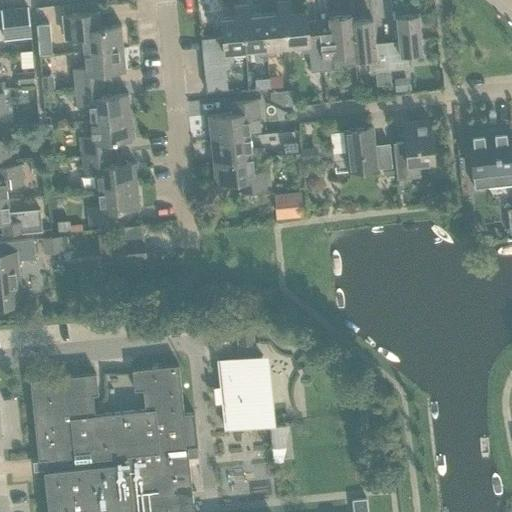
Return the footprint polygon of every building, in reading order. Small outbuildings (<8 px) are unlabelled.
[(275,1),(276,12),(262,14),(266,57),(275,56),(274,48),(287,46),(282,0),(275,1)] [(290,11),(289,0),(285,0),(282,0),(287,46),(300,45),(300,53),(308,52),(310,72),(322,71),(319,42),(317,20),(306,22),(305,10),(290,11)] [(247,4),(240,5),(245,51),(257,49),(258,57),(266,57),(262,14),(248,15),(247,4)] [(222,37),(223,50),(224,61),(232,60),(232,52),(245,51),(240,5),(233,5),(234,17),(220,18),(222,37)] [(25,7),(0,10),(0,28),(1,33),(30,30),(27,7),(25,7)] [(395,16),(398,41),(386,42),(389,70),(408,68),(407,55),(421,53),(417,13),(395,16)] [(353,54),(350,20),(350,14),(328,17),(328,19),(317,20),(319,42),(322,71),(341,69),(340,55),(353,54)] [(69,38),(81,37),(83,52),(123,48),(121,25),(95,27),(94,16),(67,19),(69,38)] [(369,72),(389,70),(386,42),(374,43),(371,18),(350,20),(353,54),(353,60),(367,59),(369,72)] [(48,24),(36,25),(37,40),(50,39),(48,24)] [(202,52),(223,50),(222,37),(200,39),(202,52)] [(72,68),(74,87),(101,84),(100,74),(125,71),(123,48),(83,52),(84,67),(72,68)] [(202,52),(203,65),(224,63),(224,61),(223,50),(202,52)] [(203,65),(204,78),(226,76),(224,63),(203,65)] [(18,84),(34,83),(33,72),(17,73),(18,84)] [(52,75),(41,76),(42,89),(54,87),(52,75)] [(206,91),(227,89),(226,76),(204,78),(206,91)] [(395,91),(410,89),(409,77),(394,79),(395,91)] [(270,88),(269,78),(254,80),(255,90),(270,88)] [(103,96),(101,84),(74,87),(76,107),(88,105),(90,120),(130,116),(128,93),(103,96)] [(291,90),(281,91),(283,106),(293,105),(291,90)] [(207,116),(209,138),(249,135),(248,119),(260,118),(258,99),(231,102),(232,113),(207,116)] [(79,137),(81,156),(108,153),(107,142),(132,139),(130,116),(90,120),(92,136),(79,137)] [(419,176),(418,162),(433,161),(429,120),(407,123),(408,129),(403,130),(404,141),(392,143),(396,178),(419,176)] [(373,146),(371,127),(330,131),(332,153),(346,152),(348,172),(391,167),(389,144),(373,146)] [(511,182),(511,162),(508,128),(486,131),(487,136),(469,138),(475,187),(511,182)] [(209,138),(211,162),(252,158),(263,157),(263,149),(251,150),(249,135),(209,138)] [(0,139),(0,160),(9,159),(7,139),(0,139)] [(296,142),(283,143),(284,153),(296,152),(296,142)] [(316,147),(300,148),(301,163),(318,162),(316,147)] [(83,175),(95,174),(97,189),(137,185),(135,162),(109,164),(108,153),(81,156),(83,175)] [(60,157),(48,159),(49,167),(61,165),(60,157)] [(253,173),(252,158),(211,162),(214,184),(239,182),(241,193),(268,190),(266,171),(253,173)] [(38,160),(29,161),(31,174),(41,172),(39,160),(38,160)] [(0,200),(7,200),(6,187),(22,185),(20,164),(0,166),(0,200)] [(114,211),(139,208),(137,185),(97,189),(99,204),(86,206),(88,225),(115,222),(114,211)] [(276,219),(302,217),(300,191),(274,193),(276,219)] [(39,209),(8,212),(7,200),(0,200),(0,222),(2,223),(3,234),(41,230),(39,209)] [(69,220),(53,222),(54,231),(69,230),(69,225),(69,220)] [(43,253),(62,251),(60,236),(42,238),(43,253)] [(0,301),(20,300),(16,260),(35,259),(33,239),(0,242),(0,301)] [(115,244),(117,260),(144,257),(143,242),(115,244)] [(267,354),(217,359),(224,430),(275,425),(267,354)] [(95,374),(29,380),(38,459),(45,458),(46,470),(42,471),(46,511),(193,511),(187,447),(197,446),(194,413),(183,414),(178,365),(132,370),(134,390),(148,389),(150,409),(82,416),(80,396),(97,394),(95,374)]
